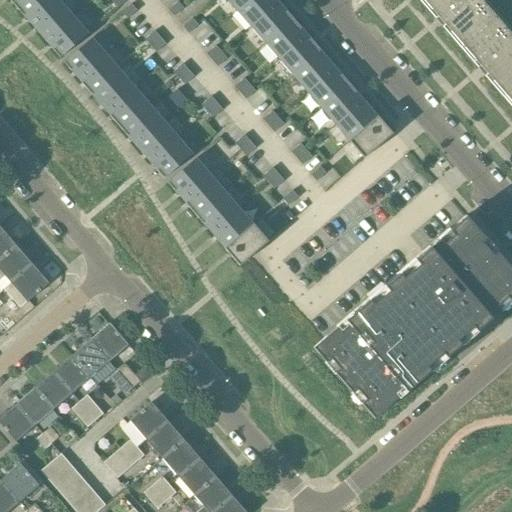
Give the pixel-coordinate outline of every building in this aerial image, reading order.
[(22,0),(15,6),(29,22),(54,0),(22,0)] [(54,0),(29,22),(43,38),(71,13),(59,0),(54,0)] [(227,0),(239,14),(255,0),(227,0)] [(277,0),(255,0),(239,14),(253,30),(282,5),(277,0)] [(423,0),(463,45),(496,17),(481,0),(423,0)] [(168,10),(174,17),(184,8),(178,2),(168,10)] [(131,4),(122,12),(127,19),(137,11),(131,4)] [(253,30),(267,46),(296,21),(282,5),(253,30)] [(89,33),(71,13),(43,38),(60,58),(89,33)] [(506,95),(511,89),(511,35),(496,17),(463,45),(506,95)] [(193,19),(183,27),(189,34),(198,25),(193,19)] [(267,46),(281,62),(310,38),(296,21),(267,46)] [(151,46),(161,38),(155,31),(145,39),(151,46)] [(93,38),(64,63),(76,77),(104,51),(93,38)] [(166,44),(161,38),(151,46),(156,53),(166,44)] [(310,38),(281,62),(295,78),(324,54),(310,38)] [(212,61),(222,52),(216,46),(206,54),(212,61)] [(91,94),(119,68),(104,51),(76,77),(91,94)] [(222,52),(212,61),(217,67),(227,59),(222,52)] [(324,54),(295,78),(309,94),(337,69),(324,54)] [(173,72),(179,79),(189,71),(183,64),(173,72)] [(91,94),(105,110),(133,85),(119,68),(91,94)] [(322,110),(351,85),(337,69),(309,94),(322,110)] [(194,77),(189,71),(179,79),(185,85),(194,77)] [(240,93),(250,85),(244,78),(235,87),(240,93)] [(133,85),(105,110),(119,127),(148,101),(133,85)] [(250,85),(240,93),(246,100),(255,91),(250,85)] [(322,110),(336,126),(365,101),(351,85),(322,110)] [(202,105),(207,112),(217,103),(211,97),(202,105)] [(162,118),(148,101),(119,127),(134,144),(162,118)] [(378,117),(365,101),(336,126),(349,141),(378,117)] [(223,110),(217,103),(207,112),(213,118),(223,110)] [(263,119),(269,126),(278,118),(272,111),(263,119)] [(378,117),(349,141),(364,159),(393,134),(378,117)] [(162,118),(134,144),(148,160),(176,135),(162,118)] [(278,118),(269,126),(274,132),(284,124),(278,118)] [(176,135),(148,160),(164,179),(193,154),(176,135)] [(235,143),(240,150),(250,141),(245,135),(235,143)] [(256,148),(250,141),(240,150),(246,156),(256,148)] [(291,152),(297,159),(306,150),(301,144),(291,152)] [(312,157),(306,150),(297,159),(302,165),(312,157)] [(210,174),(197,158),(168,183),(182,200),(210,174)] [(316,182),(326,173),(320,167),(311,175),(316,182)] [(263,176),(269,183),(279,174),(273,168),(263,176)] [(210,174),(182,200),(196,215),(224,191),(210,174)] [(284,181),(279,174),(269,183),(274,189),(284,181)] [(224,191),(196,215),(210,232),(239,207),(224,191)] [(289,206),(298,197),(292,191),(283,199),(289,206)] [(224,249),(253,224),(239,207),(210,232),(224,249)] [(511,301),(511,300),(511,299),(511,269),(466,216),(450,230),(449,229),(336,326),(337,327),(313,348),(375,418),(398,398),(399,399),(511,301)] [(224,249),(240,266),(268,241),(253,224),(224,249)] [(0,260),(17,246),(1,227),(0,227),(0,260)] [(0,280),(5,276),(11,283),(33,265),(17,246),(0,260),(0,280)] [(33,265),(11,283),(4,289),(20,308),(49,284),(33,265)] [(128,345),(110,323),(91,340),(110,361),(111,360),(128,345)] [(110,361),(91,340),(72,356),(91,377),(110,361)] [(91,377),(72,356),(54,372),(73,394),(91,377)] [(154,375),(147,366),(136,375),(125,363),(116,370),(133,389),(141,382),(143,384),(154,375)] [(116,370),(111,374),(109,376),(125,395),(133,389),(116,370)] [(73,394),(54,372),(35,388),(54,410),(73,394)] [(54,410),(35,388),(17,405),(35,426),(54,410)] [(79,402),(96,421),(104,414),(87,395),(79,402)] [(88,428),(96,421),(79,402),(72,409),(88,428)] [(130,421),(146,440),(167,421),(151,402),(130,421)] [(35,426),(17,405),(0,418),(0,424),(16,443),(35,426)] [(184,439),(167,421),(146,440),(162,459),(184,439)] [(51,428),(43,434),(42,434),(52,445),(60,438),(51,428)] [(44,452),(52,445),(42,434),(35,441),(44,452)] [(200,458),(184,439),(162,459),(178,477),(200,458)] [(130,440),(111,456),(104,462),(111,471),(137,448),(130,440)] [(111,471),(118,478),(144,456),(137,448),(111,471)] [(49,480),(69,462),(62,454),(61,455),(41,472),(49,480)] [(216,476),(200,458),(178,477),(194,496),(216,476)] [(77,471),(69,462),(49,480),(56,489),(77,471)] [(2,481),(21,503),(39,487),(20,465),(2,481)] [(84,480),(77,471),(56,489),(64,498),(84,480)] [(212,511),(232,495),(216,476),(194,496),(203,506),(197,511),(212,511)] [(151,501),(169,485),(163,478),(144,494),(151,501)] [(91,488),(84,480),(64,498),(71,506),(91,488)] [(9,511),(21,503),(2,481),(0,482),(0,511),(9,511)] [(169,485),(151,501),(158,510),(177,494),(169,485)] [(80,511),(98,496),(91,488),(71,506),(76,511),(80,511)] [(246,511),(232,495),(212,511),(246,511)] [(98,511),(106,505),(98,496),(80,511),(98,511)]
